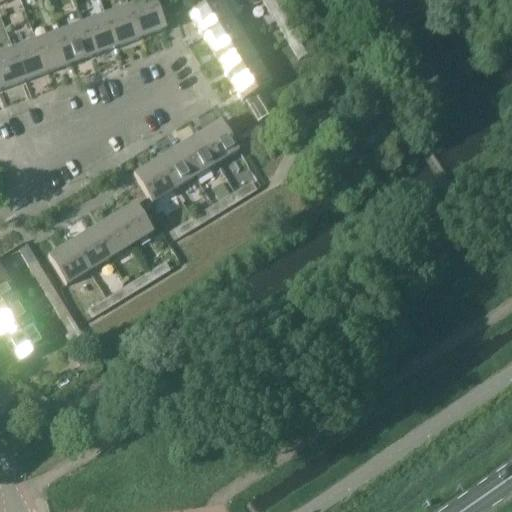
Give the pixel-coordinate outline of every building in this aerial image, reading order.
[(147,0),(129,7),(141,40),(165,31),(153,0),(147,0)] [(216,0),(189,17),(202,39),(232,20),(219,0),(216,0)] [(281,15),(272,0),(265,0),(262,2),(273,20),(281,15)] [(106,16),(118,49),(141,40),(129,7),(106,16)] [(82,24),(95,57),(118,49),(106,16),(82,24)] [(202,39),(215,60),(245,41),(232,20),(202,39)] [(285,22),(277,26),(288,44),(296,39),(285,22)] [(59,33),(71,66),(95,57),(82,24),(59,33)] [(36,42),(48,74),(71,66),(59,33),(36,42)] [(306,56),(296,39),(288,44),(298,61),(306,56)] [(215,60),(228,81),(258,63),(245,41),(215,60)] [(13,50),(25,83),(48,74),(36,42),(13,50)] [(0,54),(0,86),(2,92),(25,83),(13,50),(0,54)] [(270,121),(254,95),(271,85),(258,63),(228,81),(242,103),(242,102),(258,129),(270,121)] [(197,119),(204,129),(220,118),(213,108),(197,119)] [(216,167),(238,153),(220,123),(198,137),(216,167)] [(216,167),(198,137),(177,149),(195,180),(216,167)] [(195,180),(177,149),(156,162),(174,193),(195,180)] [(174,193),(156,162),(134,176),(153,206),(174,193)] [(256,192),(251,184),(233,195),(238,203),(256,192)] [(216,206),(221,214),(238,203),(233,195),(216,206)] [(131,249),(152,235),(134,205),(112,218),(131,249)] [(191,221),(196,229),(214,218),(209,210),(191,221)] [(131,249),(112,218),(91,231),(110,262),(131,249)] [(174,231),(179,239),(196,229),(191,221),(174,231)] [(110,262),(91,231),(70,244),(88,275),(110,262)] [(88,275),(70,244),(48,258),(67,288),(88,275)] [(37,265),(26,247),(18,252),(29,270),(37,265)] [(146,275),(152,283),(170,272),(165,264),(146,275)] [(48,283),(37,265),(29,270),(40,288),(48,283)] [(129,286),(134,294),(152,283),(146,275),(129,286)] [(0,287),(0,316),(21,304),(8,283),(0,287)] [(52,289),(44,294),(55,312),(63,307),(52,289)] [(104,301),(110,309),(127,298),(122,290),(104,301)] [(104,301),(88,311),(93,319),(110,309),(104,301)] [(0,316),(0,337),(4,344),(34,325),(21,304),(0,316)] [(74,324),(63,307),(55,312),(66,329),(74,324)] [(17,365),(47,347),(60,339),(47,317),(34,325),(4,344),(17,365)]
